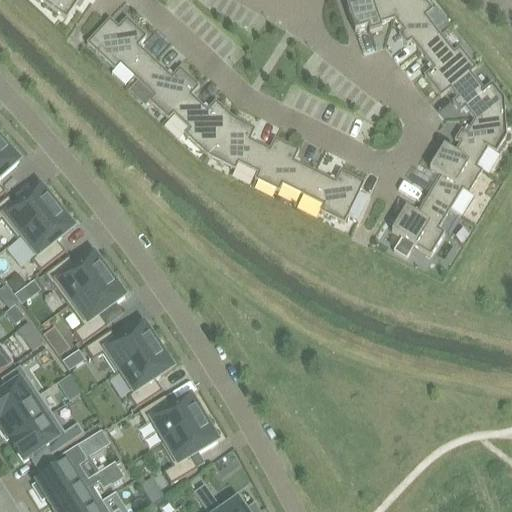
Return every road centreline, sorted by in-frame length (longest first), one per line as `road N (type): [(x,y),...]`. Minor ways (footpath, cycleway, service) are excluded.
road 1 (residential): [(0,87),(158,280),(296,511)]
road 2 (residential): [(404,108),(412,137),(391,159),(375,159),(246,100),(141,0)]
road 3 (residential): [(297,21),(404,108)]
